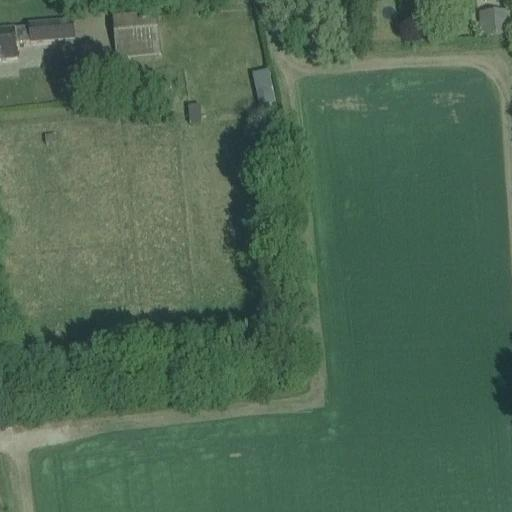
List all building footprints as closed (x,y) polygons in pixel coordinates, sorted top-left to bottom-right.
[(114,40),(116,60),(160,55),(158,35),(156,36),(154,17),(114,21),(116,40),(114,40)] [(511,17),(487,18),(487,44),(511,43),(511,17)] [(0,61),(17,60),(15,46),(74,39),(73,23),(28,27),(28,30),(14,31),(14,30),(0,31),(0,61)] [(266,111),(280,109),(277,78),(263,79),(266,111)] [(197,130),(208,130),(208,111),(197,111),(197,130)]
